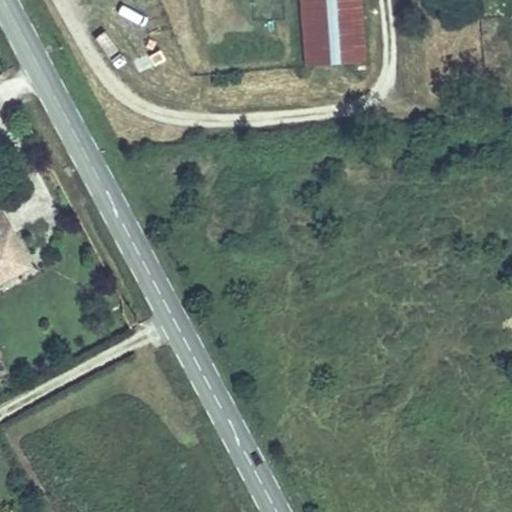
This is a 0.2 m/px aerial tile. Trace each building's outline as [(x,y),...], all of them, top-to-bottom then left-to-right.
[(227,0),(194,0),(199,50),(232,46),(227,0)] [(361,0),(297,0),(300,58),(364,56),(361,0)] [(421,0),(405,0),(400,0),(401,31),(423,30),(421,0)] [(511,0),(479,0),(481,48),(511,47),(511,0)] [(0,269),(16,261),(0,229),(0,269)]
